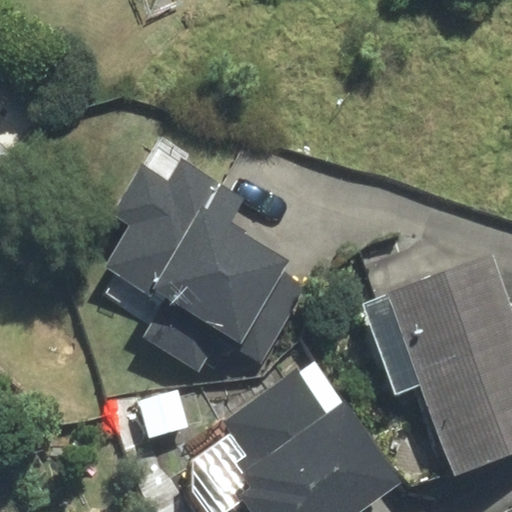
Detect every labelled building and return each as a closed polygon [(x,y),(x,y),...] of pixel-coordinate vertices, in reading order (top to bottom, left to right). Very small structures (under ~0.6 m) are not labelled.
[(0,66),(0,85),(9,74),(0,66)] [(0,165),(11,152),(0,142),(0,165)] [(289,260),(163,183),(105,277),(231,354),(289,260)] [(511,311),(495,264),(402,298),(464,468),(511,450),(511,311)] [(359,511),(396,487),(316,372),(186,461),(222,511),(359,511)]
